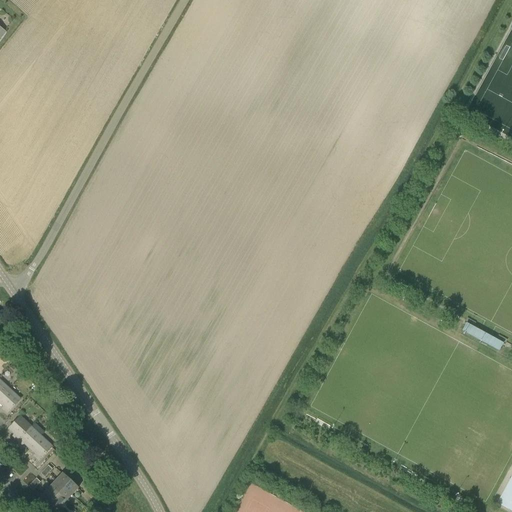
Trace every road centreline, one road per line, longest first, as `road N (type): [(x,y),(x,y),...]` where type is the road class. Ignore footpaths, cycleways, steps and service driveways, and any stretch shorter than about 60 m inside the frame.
road 1 (unclassified): [(31,270),(184,0)]
road 2 (residential): [(158,511),(11,290)]
